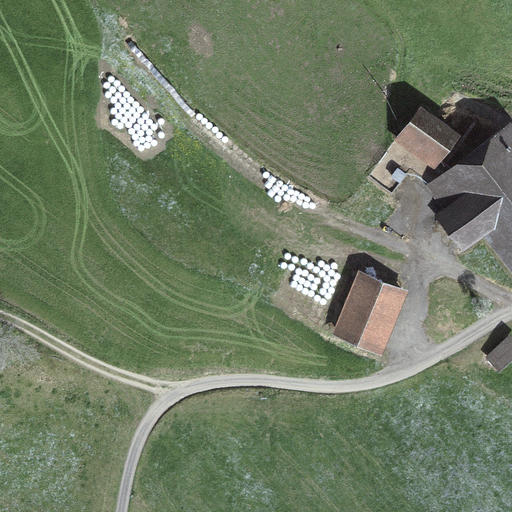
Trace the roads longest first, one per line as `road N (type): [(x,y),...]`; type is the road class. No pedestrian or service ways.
road 1 (track): [(177,391),(230,379),(343,385),(392,378),(511,314)]
road 2 (track): [(296,202),(511,304)]
road 3 (track): [(0,313),(104,368),(177,391)]
road 4 (track): [(118,511),(144,430),(177,391)]
